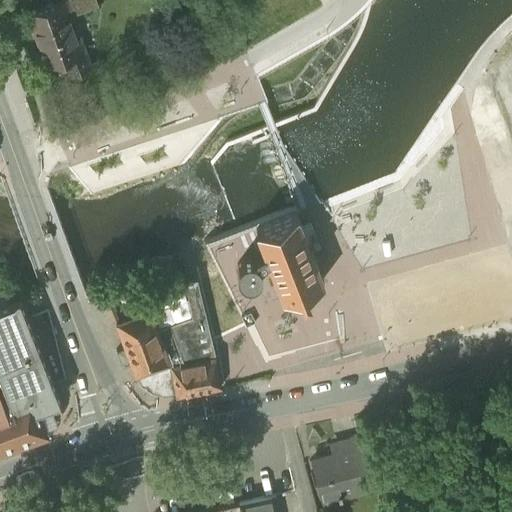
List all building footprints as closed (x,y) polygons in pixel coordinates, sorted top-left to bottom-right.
[(55,0),(27,10),(47,63),(64,57),(70,72),(91,65),(80,34),(77,35),(69,14),(75,12),(74,10),(96,2),(94,0),(55,0)] [(244,38),(236,21),(225,27),(234,43),(244,38)] [(301,225),(297,214),(278,221),(256,230),(261,242),(262,245),(265,251),(268,258),(283,297),(323,281),(312,252),(321,248),(311,221),(301,225)] [(260,265),(268,258),(265,251),(255,259),(257,260),(259,263),(260,265)] [(241,279),(244,281),(249,282),(253,281),(257,279),(259,276),(261,272),(261,268),(260,265),(259,263),(257,260),(255,259),(253,258),(249,257),(244,258),(241,260),(238,263),(236,267),(236,272),(238,276),(241,279)] [(150,308),(116,320),(126,348),(117,351),(122,364),(131,361),(135,372),(167,361),(169,367),(170,367),(176,397),(221,388),(221,384),(216,357),(212,341),(197,279),(185,282),(192,317),(158,329),(150,308)] [(18,296),(0,302),(0,363),(38,346),(18,296)] [(38,346),(0,363),(0,374),(1,377),(9,396),(2,399),(0,399),(0,450),(46,433),(46,432),(53,428),(56,424),(59,419),(60,414),(61,413),(60,407),(59,401),(57,396),(53,385),(38,346)] [(0,393),(2,399),(9,396),(1,377),(0,377),(0,393)] [(64,380),(53,385),(57,396),(68,392),(64,380)] [(350,450),(312,460),(323,503),(342,497),(341,493),(372,484),(374,489),(375,489),(361,436),(347,440),(350,450)] [(276,497),(239,505),(240,511),(273,511),(273,510),(273,509),(271,499),(276,498),(276,497)]
